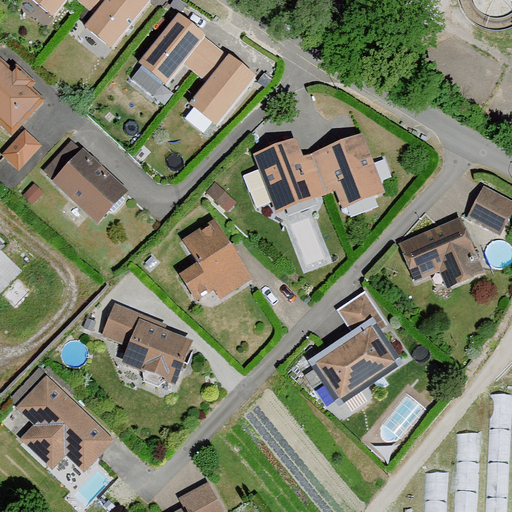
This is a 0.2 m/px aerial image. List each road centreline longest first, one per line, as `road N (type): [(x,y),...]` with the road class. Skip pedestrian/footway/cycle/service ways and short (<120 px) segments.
road 1 (tertiary): [(511,171),(241,0)]
road 2 (residential): [(379,511),(511,346)]
